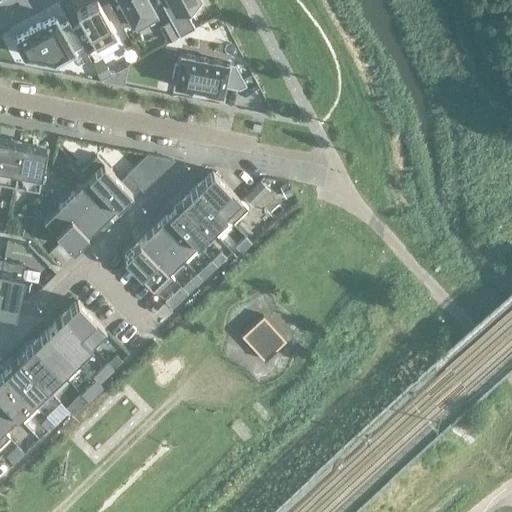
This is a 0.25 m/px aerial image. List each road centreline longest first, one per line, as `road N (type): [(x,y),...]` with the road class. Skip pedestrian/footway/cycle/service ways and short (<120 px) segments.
road 1 (track): [(441,297),(221,511)]
road 2 (residential): [(214,138),(9,340)]
road 3 (residential): [(0,97),(214,138)]
